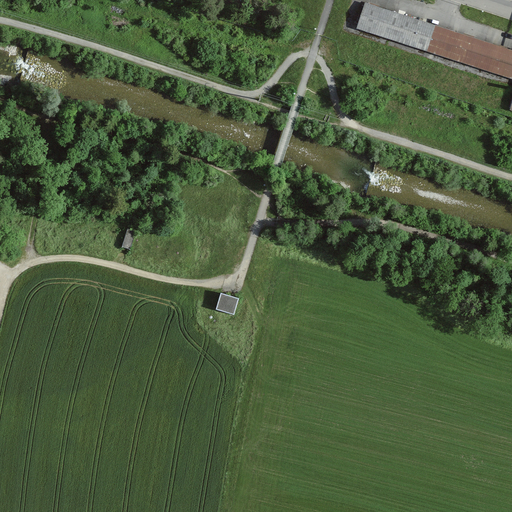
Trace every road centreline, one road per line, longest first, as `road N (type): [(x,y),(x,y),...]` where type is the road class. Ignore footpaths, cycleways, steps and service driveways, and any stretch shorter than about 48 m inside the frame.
road 1 (track): [(259,218),(243,272),(231,281),(182,284),(94,259),(58,258),(15,272),(0,303)]
road 2 (track): [(330,0),(265,200)]
road 3 (track): [(29,263),(52,116)]
